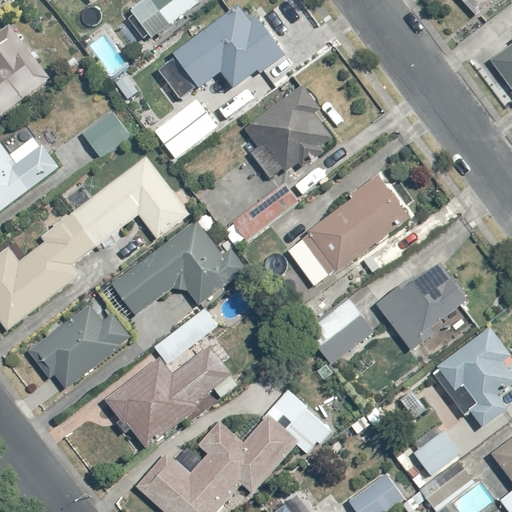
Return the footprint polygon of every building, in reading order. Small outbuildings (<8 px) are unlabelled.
[(144,0),(131,11),(154,39),(201,1),(200,0),(144,0)] [(461,0),(475,16),(494,0),(461,0)] [(252,20),(241,5),(173,56),(177,60),(161,72),(184,103),(224,73),(236,88),(260,70),(262,73),(288,53),(259,14),(252,20)] [(0,117),(51,79),(10,24),(0,31),(0,117)] [(511,44),(499,54),(491,60),(511,89),(511,44)] [(286,167),(293,176),(338,143),(331,134),(334,132),(300,85),(248,123),(264,144),(252,153),(271,178),(286,167)] [(239,111),(221,89),(177,124),(194,147),(239,111)] [(131,138),(113,112),(84,133),(102,159),(131,138)] [(0,213),(61,168),(33,132),(7,151),(0,141),(0,213)] [(23,262),(11,247),(0,255),(0,319),(8,331),(81,276),(74,266),(140,215),(158,239),(192,214),(148,156),(41,237),(46,244),(23,262)] [(412,218),(382,177),(287,249),(315,286),(334,272),(336,275),(412,218)] [(228,230),(243,248),(301,200),(286,182),(228,230)] [(192,222),(128,273),(112,285),(138,318),(182,283),(201,306),(248,269),(233,250),(226,255),(209,233),(203,238),(192,222)] [(470,300),(443,261),(380,304),(412,351),(442,331),(437,323),(470,300)] [(375,332),(351,301),(339,310),(343,315),(312,338),(332,365),(375,332)] [(104,323),(91,306),(35,350),(68,390),(132,339),(113,315),(104,323)] [(203,342),(221,327),(205,308),(155,349),(161,357),(108,401),(147,449),(200,406),(197,404),(231,376),(203,342)] [(498,393),(511,382),(511,355),(490,328),(433,373),(479,432),(510,408),(498,393)] [(332,429),(289,390),(243,442),(218,419),(196,442),(210,454),(192,474),(167,453),(137,487),(164,511),(219,511),(244,485),(254,494),(298,445),(309,455),(332,429)] [(351,427),(358,436),(370,427),(382,441),(395,430),(377,407),(351,427)] [(465,449),(448,427),(414,454),(432,475),(465,449)] [(490,438),(463,459),(461,456),(418,489),(436,511),(440,511),(480,481),(472,470),(499,449),(490,438)] [(511,511),(511,439),(493,454),(511,478),(511,491),(501,500),(509,511),(511,511)] [(387,511),(406,499),(389,474),(350,501),(358,511),(387,511)] [(314,511),(301,494),(300,494),(282,508),(276,511),(314,511)] [(422,511),(410,497),(401,504),(407,511),(422,511)]
